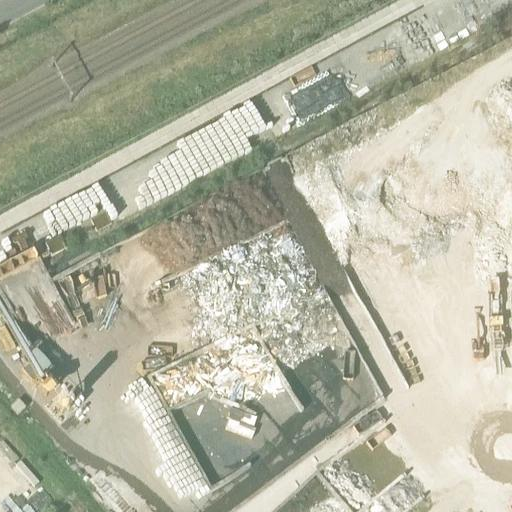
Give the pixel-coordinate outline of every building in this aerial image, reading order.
[(446,132),(475,185),(511,165),(511,137),(505,123),(482,135),(480,130),(472,134),(465,122),(446,132)] [(344,196),(362,240),(398,226),(391,209),(424,196),(405,151),(363,168),(370,185),(344,196)] [(320,264),(291,202),(242,225),(275,295),(303,282),(299,274),(320,264)] [(217,317),(181,348),(273,455),(295,437),(279,418),(305,396),(302,393),(316,381),(302,364),(277,386),(217,317)] [(340,498),(345,511),(357,511),(362,510),(355,492),(340,498)]
